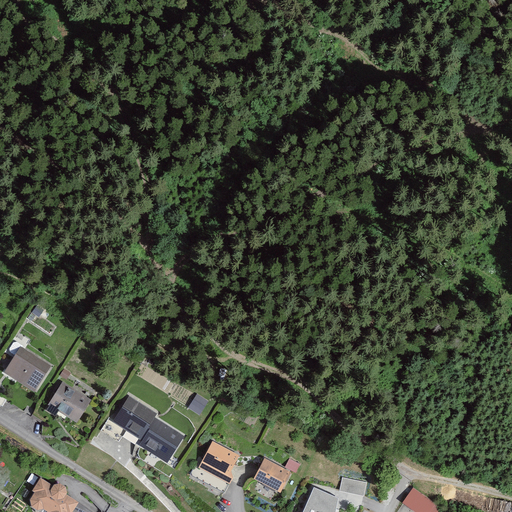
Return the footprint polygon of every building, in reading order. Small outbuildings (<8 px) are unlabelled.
[(49,366),(21,348),(6,372),(34,390),(49,366)] [(90,400),(63,383),(50,404),(76,421),(90,400)] [(196,394),(188,406),(199,413),(207,400),(196,394)] [(156,414),(129,396),(113,420),(109,417),(101,430),(119,442),(123,435),(136,444),(137,442),(167,462),(183,437),(154,418),(156,414)] [(238,456),(213,442),(201,464),(198,462),(191,475),(224,493),(233,477),(230,471),(238,456)] [(293,456),(286,463),(295,471),(302,464),(293,456)] [(290,472),(265,459),(255,479),(280,491),(290,472)] [(72,511),(82,497),(38,471),(20,500),(40,511),(72,511)] [(343,474),(340,488),(366,495),(369,481),(343,474)] [(334,511),(337,500),(314,489),(304,511),(334,511)] [(429,511),(434,505),(414,490),(404,502),(417,511),(429,511)]
